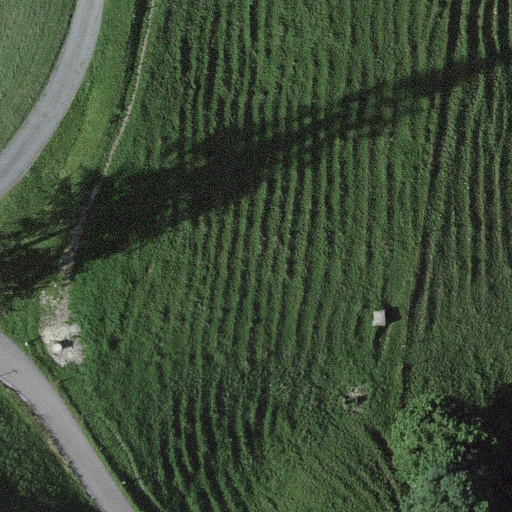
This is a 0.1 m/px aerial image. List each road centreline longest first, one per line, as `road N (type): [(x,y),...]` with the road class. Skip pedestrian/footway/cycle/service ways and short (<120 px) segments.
road 1 (track): [(0,360),(30,372),(120,511)]
road 2 (track): [(0,170),(52,116),(91,0)]
